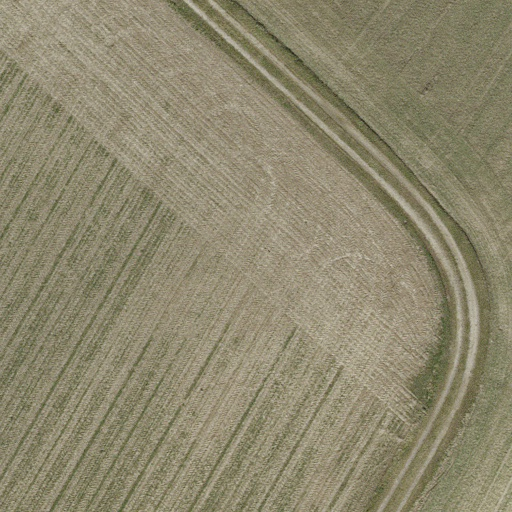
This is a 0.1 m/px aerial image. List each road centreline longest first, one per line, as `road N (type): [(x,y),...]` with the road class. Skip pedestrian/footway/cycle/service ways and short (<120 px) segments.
road 1 (track): [(208,0),(393,174),(454,247),(476,313)]
road 2 (track): [(396,511),(457,404),(476,313)]
